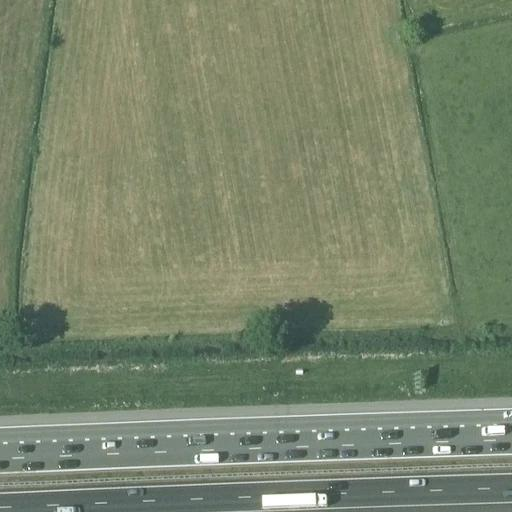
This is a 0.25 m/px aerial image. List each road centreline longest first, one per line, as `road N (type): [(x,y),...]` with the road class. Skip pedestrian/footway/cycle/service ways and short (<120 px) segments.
road 1 (motorway): [(511,440),(0,459)]
road 2 (motorway): [(6,511),(511,495)]
